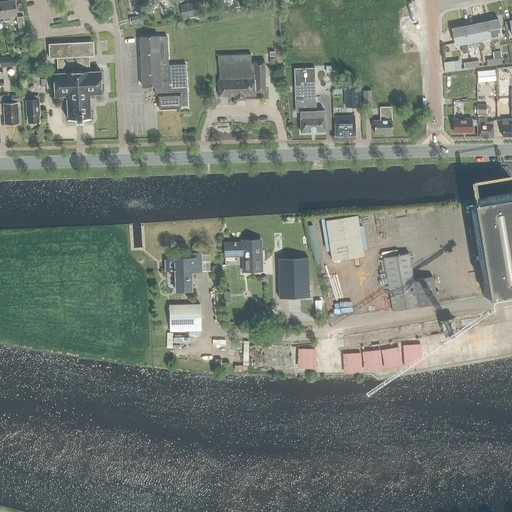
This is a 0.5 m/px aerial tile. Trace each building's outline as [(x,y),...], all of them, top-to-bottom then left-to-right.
[(13,0),(12,0),(0,2),(3,21),(9,20),(9,17),(16,15),(13,0)] [(166,0),(159,1),(161,17),(170,16),(167,0),(166,0)] [(180,5),(182,19),(198,16),(195,2),(180,5)] [(131,24),(141,22),(140,16),(130,18),(131,24)] [(23,17),(16,18),(19,32),(19,34),(25,34),(25,32),(23,17)] [(498,19),(486,22),(490,38),(501,36),(498,19)] [(484,39),(485,43),(490,42),(489,38),(490,38),(486,22),(475,24),(478,40),(484,39)] [(475,24),(463,27),(466,43),(478,40),(475,24)] [(467,43),(466,43),(463,27),(452,29),(455,45),(461,44),(463,54),(469,53),(467,43)] [(168,65),(166,36),(158,37),(158,36),(140,37),(142,87),(155,87),(156,94),(158,94),(159,109),(180,108),(180,106),(187,106),(185,64),(168,65)] [(49,59),(57,58),(57,69),(63,68),(63,73),(53,74),(54,97),(61,96),(61,100),(66,100),(67,120),(75,119),(75,121),(83,120),(83,119),(90,118),(89,98),(95,98),(94,95),(101,94),(100,71),(90,72),(89,56),(94,56),(93,42),(48,44),(49,59)] [(486,66),(494,65),(494,59),(492,52),(485,53),(486,60),(486,66)] [(251,55),(217,56),(218,65),(219,65),(219,80),(218,80),(218,97),(234,96),(234,101),(246,100),(246,96),(255,96),(255,92),(265,91),(265,88),(264,61),(254,62),(254,63),(251,63),(251,55)] [(1,67),(17,66),(17,57),(0,58),(1,67)] [(300,132),(325,132),(324,115),(324,111),(315,111),(315,99),(315,79),(314,68),(294,68),(294,79),(295,100),(295,112),(300,112),(300,132)] [(495,80),(494,70),(477,71),(478,82),(495,80)] [(351,107),(360,107),(359,88),(343,89),(344,97),(351,97),(351,107)] [(371,103),(371,91),(363,91),(363,104),(371,103)] [(511,136),(511,98),(511,99),(511,105),(510,105),(510,116),(511,116),(511,119),(501,119),(502,137),(511,136)] [(38,123),(38,116),(39,116),(38,100),(26,101),(26,107),(26,116),(28,116),(28,123),(38,123)] [(4,114),(5,115),(5,125),(18,124),(17,115),(18,115),(18,108),(17,108),(17,103),(3,104),(4,109),(3,109),(4,114)] [(477,106),(477,109),(477,137),(493,137),(493,122),(482,122),(482,118),(486,118),(486,105),(477,106)] [(380,108),(380,120),(374,121),(374,133),(384,133),(384,135),(392,135),(391,120),(391,108),(380,108)] [(335,136),(355,136),(355,123),(354,123),(354,117),(334,117),(335,124),(334,124),(335,136)] [(453,120),(453,132),(471,132),(471,119),(453,120)] [(511,195),(469,204),(485,297),(511,292),(511,195)] [(363,255),(357,215),(325,220),(331,260),(363,255)] [(235,243),(235,241),(233,241),(233,243),(224,243),(225,256),(243,256),(243,271),(261,271),(260,240),(242,240),(242,243),(235,243)] [(191,291),(191,270),(201,270),(201,253),(190,254),(190,258),(174,258),(174,260),(165,260),(165,271),(175,271),(175,291),(191,291)] [(437,303),(432,277),(413,280),(408,253),(383,258),(393,311),(437,303)] [(279,299),(309,298),(308,258),(277,259),(279,299)] [(384,285),(377,286),(379,296),(385,295),(384,285)] [(342,289),(329,293),(334,314),(347,311),(342,289)] [(201,331),(200,305),(169,306),(170,332),(201,331)] [(300,348),(300,372),(332,372),(332,348),(300,348)] [(343,350),(344,374),(376,374),(376,349),(343,350)]
